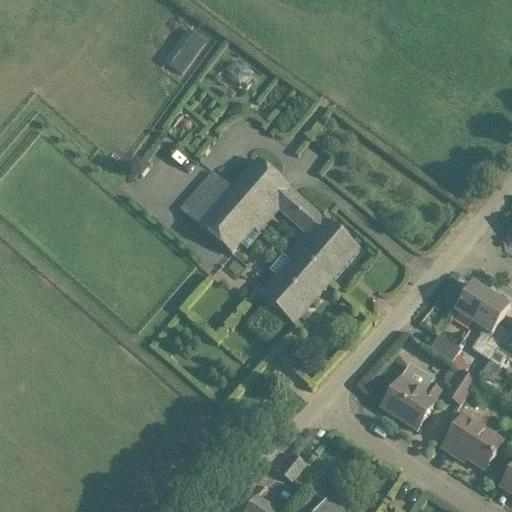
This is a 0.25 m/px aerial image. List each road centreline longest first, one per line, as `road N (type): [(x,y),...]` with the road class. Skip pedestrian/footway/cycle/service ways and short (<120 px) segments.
road 1 (unclassified): [(322,405),(463,240)]
road 2 (residential): [(484,511),(322,405)]
road 3 (unclassified): [(219,511),(322,405)]
